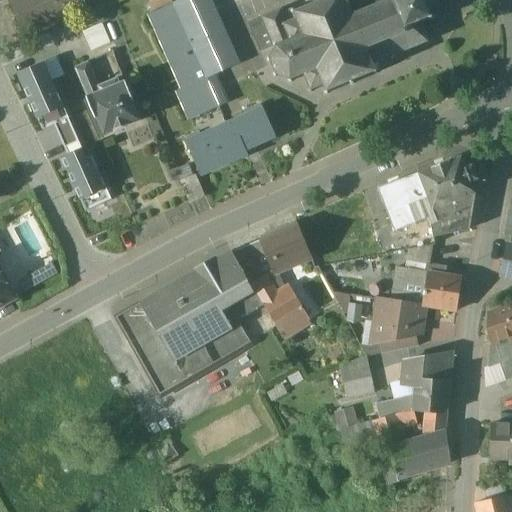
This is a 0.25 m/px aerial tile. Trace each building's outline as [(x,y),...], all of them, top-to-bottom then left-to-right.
[(10,0),(15,10),(14,11),(24,34),(75,11),(70,0),(10,0)] [(169,0),(151,0),(146,2),(151,12),(171,3),(169,0)] [(214,76),(206,80),(205,78),(236,64),(207,0),(181,0),(147,15),(180,89),(174,92),(187,121),(218,107),(227,104),(214,76)] [(325,0),(318,3),(317,0),(313,0),(314,0),(315,4),(296,12),(290,10),(280,14),(279,10),(260,17),(260,16),(255,19),(257,24),(248,27),(258,52),(272,47),(270,52),(272,53),(270,59),(267,59),(266,63),(270,63),(274,72),(271,75),(274,77),(277,75),(287,78),(287,83),(291,83),(291,79),(303,74),(309,88),(307,93),(311,94),(312,90),(323,86),(325,91),(324,95),(327,96),(329,91),(348,83),(350,87),(353,86),(351,82),(370,74),(377,74),(382,60),(389,57),(390,61),(394,59),(393,56),(412,47),(416,49),(418,45),(424,43),(426,43),(427,41),(424,40),(418,24),(430,19),(427,11),(430,10),(426,0),(346,0),(344,1),(343,0),(325,0)] [(101,25),(82,33),(91,52),(110,44),(101,25)] [(38,119),(63,108),(43,63),(18,74),(38,119)] [(88,64),(74,69),(85,98),(100,93),(98,88),(88,64)] [(117,80),(98,88),(100,93),(85,98),(94,120),(96,119),(103,137),(140,123),(132,104),(134,104),(125,82),(119,85),(117,80)] [(38,119),(43,130),(54,125),(68,119),(63,108),(38,119)] [(242,118),(230,123),(243,151),(273,138),(261,110),(242,118)] [(78,141),(68,119),(54,125),(64,147),(78,141)] [(243,151),(230,123),(185,143),(199,176),(245,156),(243,151)] [(78,141),(64,147),(68,155),(82,148),(78,141)] [(68,155),(61,158),(81,200),(106,188),(90,155),(86,157),(82,148),(68,155)] [(459,157),(418,173),(418,175),(432,210),(473,194),(469,182),(475,179),(470,166),(464,169),(459,157)] [(418,175),(395,184),(394,181),(389,183),(390,186),(379,190),(390,218),(394,229),(400,227),(404,250),(407,249),(432,245),(433,244),(432,237),(429,219),(435,218),(432,210),(418,175)] [(203,196),(193,176),(179,183),(190,203),(203,196)] [(86,211),(111,199),(106,188),(81,200),(86,211)] [(473,194),(432,210),(435,218),(441,235),(467,230),(473,194)] [(137,225),(144,238),(171,225),(164,212),(137,225)] [(394,229),(390,218),(384,220),(386,226),(375,230),(384,254),(404,250),(400,227),(394,229)] [(435,218),(429,219),(432,237),(441,235),(435,218)] [(297,224),(258,240),(259,241),(273,276),(312,259),(297,224)] [(265,279),(273,276),(258,242),(246,247),(260,280),(264,277),(265,279)] [(432,245),(407,249),(403,267),(426,272),(432,245)] [(246,247),(231,252),(251,285),(260,280),(246,247)] [(511,247),(507,247),(501,275),(511,277),(511,247)] [(231,252),(204,267),(225,302),(251,285),(231,252)] [(18,281),(24,291),(57,273),(52,263),(18,281)] [(427,273),(396,266),(393,292),(403,293),(405,283),(425,286),(427,273)] [(204,267),(140,304),(173,361),(230,328),(217,307),(225,302),(204,267)] [(0,306),(16,298),(0,268),(0,306)] [(461,278),(427,273),(425,286),(424,293),(424,295),(422,306),(424,307),(456,312),(461,278)] [(287,285),(274,293),(265,279),(264,277),(260,280),(251,285),(261,302),(264,306),(276,325),(284,338),(309,323),(301,310),(302,310),(287,285)] [(261,302),(251,285),(225,302),(217,307),(230,328),(239,323),(236,318),(261,302)] [(339,304),(348,305),(346,322),(360,323),(362,305),(350,304),(350,300),(357,301),(357,296),(333,293),(339,304)] [(379,342),(415,335),(420,334),(424,307),(422,306),(379,300),(372,344),(379,342)] [(511,303),(488,313),(487,329),(492,344),(511,337),(511,303)] [(230,328),(173,361),(140,304),(116,318),(160,396),(250,342),(239,323),(230,328)] [(415,335),(379,342),(381,354),(418,347),(415,335)] [(511,337),(492,344),(490,366),(491,366),(499,363),(506,381),(511,379),(511,337)] [(450,354),(405,362),(403,384),(416,386),(417,379),(448,382),(450,354)] [(367,357),(341,366),(344,383),(371,379),(367,357)] [(371,379),(344,383),(347,398),(374,393),(371,379)] [(448,382),(417,379),(416,386),(415,399),(413,412),(427,413),(445,415),(448,382)] [(376,406),(380,420),(373,422),(377,437),(381,450),(405,444),(401,430),(417,426),(413,412),(415,399),(408,398),(376,406)] [(344,445),(377,437),(373,422),(356,427),(351,410),(336,414),(344,445)] [(445,415),(427,413),(424,439),(442,434),(445,415)] [(511,424),(491,424),(490,458),(511,458),(511,424)] [(405,444),(388,448),(397,479),(398,478),(411,475),(450,464),(442,434),(424,439),(405,444)] [(381,450),(371,453),(380,487),(399,482),(398,478),(397,479),(388,448),(381,450)] [(511,482),(503,485),(504,497),(506,496),(506,498),(511,495),(511,482)] [(210,483),(198,490),(206,505),(218,498),(210,483)] [(504,497),(475,504),(476,511),(509,511),(506,498),(506,496),(504,497)]
